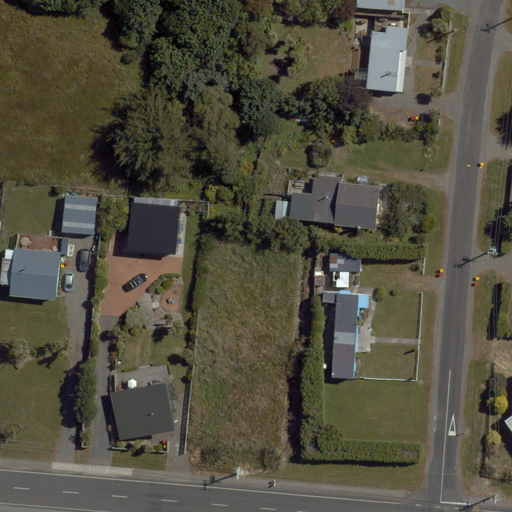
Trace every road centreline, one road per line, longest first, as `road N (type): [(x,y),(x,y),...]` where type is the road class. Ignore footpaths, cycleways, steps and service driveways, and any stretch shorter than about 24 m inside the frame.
road 1 (residential): [(439,511),(473,97),(491,0)]
road 2 (residential): [(0,487),(298,511)]
